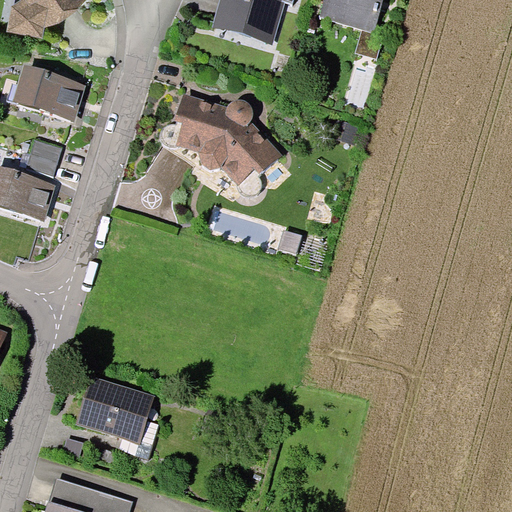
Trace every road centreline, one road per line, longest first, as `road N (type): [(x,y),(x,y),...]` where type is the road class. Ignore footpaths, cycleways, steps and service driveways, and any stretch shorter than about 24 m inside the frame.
road 1 (residential): [(142,0),(138,74),(60,302)]
road 2 (residential): [(60,302),(4,511)]
